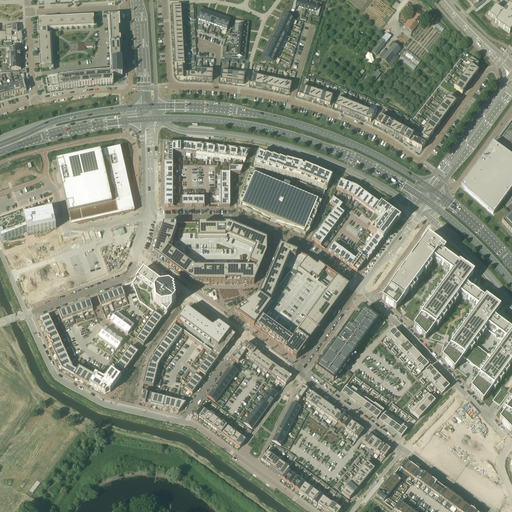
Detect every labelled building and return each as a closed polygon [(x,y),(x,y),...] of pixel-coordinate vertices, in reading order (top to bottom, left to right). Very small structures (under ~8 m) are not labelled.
[(294,1),(291,10),(295,11),(296,6),(306,9),(308,2),(300,0),(297,0),(297,1),(294,1)] [(308,2),(306,9),(316,12),(315,16),(318,17),(321,8),(318,7),(319,5),(308,2)] [(495,5),(488,15),(496,21),(495,23),(509,34),(511,29),(511,7),(508,5),(505,9),(501,6),(500,9),(495,5)] [(202,10),(198,20),(199,20),(204,22),(207,12),(202,10)] [(204,22),(203,23),(210,26),(210,24),(213,14),(207,12),(204,22)] [(213,14),(210,24),(216,26),(219,16),(213,14)] [(284,15),(281,20),(292,25),(295,20),(294,20),(295,19),(284,14),(284,15)] [(404,26),(412,33),(423,19),(417,14),(412,20),(410,19),(404,26)] [(94,16),(39,19),(42,68),(52,67),(50,35),(48,35),(48,29),(94,27),(94,16)] [(48,79),(46,80),(48,92),(59,90),(70,88),(81,87),(91,86),(102,85),(113,84),(113,78),(113,77),(116,77),(116,76),(119,76),(122,76),(123,76),(123,75),(122,74),(119,16),(107,17),(107,19),(109,19),(112,66),(112,71),(112,74),(108,74),(98,75),(88,76),(78,77),(68,78),(59,80),(49,81),(48,79)] [(219,16),(216,26),(221,28),(225,18),(219,16)] [(221,28),(220,29),(227,31),(230,20),(225,18),(221,28)] [(281,20),(279,26),(289,31),(292,25),(281,20)] [(432,25),(442,33),(446,28),(436,20),(432,25)] [(235,21),(235,25),(239,25),(238,35),(245,36),(246,25),(244,25),(244,22),(235,21)] [(5,32),(1,32),(1,41),(6,41),(11,40),(11,38),(12,38),(11,26),(5,26),(5,32)] [(17,26),(11,26),(12,38),(11,38),(11,40),(11,41),(17,41),(17,40),(21,40),(22,40),(22,31),(17,31),(17,26)] [(279,26),(276,31),(287,36),(289,31),(279,26)] [(276,31),(274,36),(285,42),(288,36),(287,36),(276,31)] [(403,32),(396,40),(404,46),(410,38),(403,32)] [(231,34),(231,39),(237,39),(237,46),(244,47),(245,36),(238,35),(231,34)] [(274,36),(271,42),(283,47),(285,42),(274,36)] [(382,40),(369,56),(373,59),(386,43),(382,40)] [(271,42),(268,47),(280,53),(283,47),(271,42)] [(394,44),(381,59),(388,65),(390,67),(397,59),(394,57),(401,50),(394,44)] [(227,55),(227,59),(231,59),(240,60),(241,58),(243,58),(244,47),(237,46),(236,56),(227,55)] [(268,47),(266,53),(277,58),(280,53),(268,47)] [(414,71),(421,61),(406,50),(402,55),(400,54),(398,55),(400,57),(399,59),(414,71)] [(266,53),(263,58),(275,64),(275,63),(277,58),(266,53)] [(470,58),(466,63),(478,72),(475,69),(478,65),(470,58)] [(468,65),(465,69),(475,76),(478,72),(466,63),(468,65)] [(467,71),(464,75),(472,81),(475,76),(465,69),(467,71)] [(378,71),(372,78),(375,80),(381,74),(378,71)] [(252,75),(250,85),(256,86),(258,74),(253,73),(252,75)] [(258,74),(256,86),(261,88),(264,76),(258,74)] [(459,78),(469,85),(472,81),(464,75),(461,79),(459,78)] [(264,76),(261,88),(267,89),(269,77),(269,78),(265,77),(264,77),(264,76)] [(269,77),(267,89),(273,90),(275,78),(269,77)] [(459,78),(456,82),(465,89),(469,85),(459,78)] [(23,80),(18,82),(21,92),(22,92),(23,92),(24,92),(25,92),(25,91),(26,91),(23,80)] [(45,80),(36,80),(37,92),(46,92),(45,80)] [(13,83),(16,94),(17,94),(18,93),(19,93),(20,93),(21,92),(18,82),(18,83),(13,84),(13,83)] [(457,84),(454,88),(462,94),(465,89),(456,82),(455,82),(457,84)] [(13,83),(7,84),(11,95),(12,95),(13,95),(14,94),(15,94),(16,94),(13,83)] [(2,85),(5,97),(6,97),(7,96),(8,96),(9,96),(10,96),(11,95),(7,84),(7,85),(2,86),(2,85)] [(301,86),(298,96),(303,97),(307,86),(306,88),(301,86)] [(307,86),(303,97),(308,99),(312,87),(307,86)] [(312,87),(308,99),(314,101),(317,90),(314,89),(312,89),(312,87)] [(317,90),(314,101),(319,102),(322,92),(317,90)] [(322,92),(319,102),(324,104),(327,93),(325,93),(322,92)] [(327,93),(324,104),(330,106),(333,96),(327,95),(327,93)] [(339,96),(335,107),(340,110),(345,98),(339,96)] [(448,97),(444,102),(452,107),(456,103),(448,97)] [(345,98),(340,110),(345,112),(349,101),(347,100),(345,100),(345,98)] [(349,101),(345,112),(350,114),(355,102),(354,102),(354,103),(349,101)] [(355,102),(350,114),(355,116),(360,104),(355,102)] [(444,102),(441,106),(449,112),(452,107),(444,102)] [(360,104),(355,116),(360,118),(365,107),(360,104)] [(441,106),(438,110),(446,116),(449,112),(441,106)] [(365,107),(360,118),(365,120),(370,109),(369,108),(369,110),(367,109),(364,108),(365,107)] [(370,109),(365,120),(371,122),(374,113),(375,111),(370,109)] [(438,110),(435,115),(443,121),(446,116),(438,110)] [(431,118),(440,125),(443,121),(435,115),(432,119),(431,118)] [(379,116),(375,124),(380,127),(386,117),(385,116),(384,119),(382,118),(379,116)] [(386,117),(380,127),(384,130),(390,119),(386,117)] [(427,122),(426,122),(436,129),(440,125),(431,118),(428,123),(427,122)] [(390,119),(384,130),(389,132),(394,124),(389,121),(391,119),(390,119)] [(426,122),(423,127),(433,134),(436,129),(426,122)] [(394,124),(389,132),(394,135),(399,126),(394,124)] [(399,126),(394,135),(399,138),(403,129),(399,126)] [(428,130),(419,142),(425,145),(433,134),(423,127),(428,130)] [(403,129),(399,138),(403,140),(408,132),(403,129)] [(408,132),(403,140),(408,143),(413,134),(408,132)] [(413,134),(408,143),(421,150),(425,145),(419,142),(412,138),(413,135),(413,134)] [(500,205),(511,188),(511,156),(495,144),(492,143),(461,186),(464,189),(493,215),(500,205)] [(120,147),(56,162),(58,168),(58,172),(61,184),(62,188),(65,199),(69,217),(73,219),(73,220),(73,221),(74,221),(75,221),(79,224),(121,214),(121,215),(122,215),(123,215),(123,214),(124,214),(123,214),(134,211),(128,183),(120,147)] [(259,153),(254,163),(262,166),(269,168),(275,170),(276,169),(282,172),(283,171),(301,177),(327,188),(332,178),(305,166),(305,167),(304,167),(304,168),(302,167),(302,166),(302,165),(301,165),(286,161),(286,162),(279,159),(279,160),(272,157),(272,158),(266,155),(265,156),(259,153)] [(244,199),(241,205),(244,206),(243,210),(245,211),(268,221),(270,217),(276,219),(274,223),(296,233),(300,234),(302,230),(304,231),(307,225),(310,217),(314,209),(317,201),(314,200),(288,189),(290,186),(285,183),(283,187),(257,176),(254,175),(251,183),(247,191),(244,199)] [(340,181),(336,190),(342,193),(346,183),(340,181)] [(346,183),(342,193),(348,195),(352,186),(346,183)] [(352,186),(348,195),(352,197),(357,188),(352,186)] [(357,188),(352,197),(355,199),(361,191),(357,188)] [(355,199),(354,200),(359,204),(366,195),(361,191),(355,199)] [(366,195),(359,204),(364,207),(371,198),(366,195)] [(371,198),(364,207),(369,211),(376,202),(371,198)] [(333,199),(329,204),(330,205),(335,208),(336,208),(339,210),(342,205),(333,199)] [(376,202),(369,211),(374,215),(381,205),(376,202)] [(372,225),(368,230),(373,234),(382,241),(396,223),(398,222),(400,219),(399,219),(381,205),(374,215),(368,222),(372,225)] [(335,208),(333,212),(341,218),(342,217),(344,214),(339,210),(336,208),(335,208)] [(333,212),(330,216),(338,222),(340,219),(341,218),(333,212)] [(511,212),(502,222),(511,233),(511,212)] [(24,216),(0,225),(0,238),(1,240),(26,230),(32,229),(32,232),(55,226),(52,213),(29,218),(30,220),(25,221),(24,219),(24,216)] [(330,216),(327,220),(335,226),(338,222),(330,216)] [(327,220),(324,224),(332,230),(335,226),(327,220)] [(324,224),(321,228),(330,234),(332,230),(324,224)] [(163,225),(153,255),(193,284),(254,284),(267,254),(267,241),(229,225),(163,225)] [(321,228),(319,232),(327,238),(330,234),(321,228)] [(316,235),(324,241),(327,238),(319,232),(316,235)] [(373,234),(370,239),(379,245),(382,241),(373,234)] [(316,235),(312,240),(321,246),(324,241),(316,235)] [(431,239),(428,236),(427,236),(410,260),(409,260),(403,269),(395,279),(387,290),(388,290),(381,299),(386,302),(385,302),(393,308),(396,309),(433,258),(452,272),(458,264),(456,263),(443,253),(445,251),(441,248),(442,247),(441,247),(441,246),(438,244),(437,244),(438,244),(434,241),(431,239)] [(370,239),(367,243),(368,243),(376,249),(377,248),(377,247),(379,245),(370,239)] [(335,243),(328,252),(331,253),(331,255),(332,255),(339,246),(335,243)] [(368,243),(365,247),(373,253),(374,252),(374,251),(376,249),(368,243)] [(259,297),(233,314),(283,350),(286,352),(290,355),(292,357),(296,360),(313,336),(315,334),(318,330),(320,327),(348,288),(307,258),(306,257),(280,246),(259,297)] [(339,246),(332,255),(333,256),(333,255),(335,257),(336,258),(337,258),(343,249),(339,246)] [(51,247),(19,257),(35,304),(62,295),(58,283),(62,281),(51,247)] [(365,247),(362,252),(370,257),(370,258),(371,256),(371,255),(373,253),(365,247)] [(343,249),(337,258),(337,259),(338,258),(340,260),(340,261),(341,262),(348,253),(343,249)] [(360,255),(359,256),(366,260),(366,261),(367,262),(368,260),(368,259),(370,257),(362,252),(360,255)] [(348,253),(341,262),(342,262),(344,263),(344,264),(345,265),(351,257),(347,254),(348,253)] [(359,255),(356,259),(363,265),(366,261),(366,260),(359,256),(360,255),(359,255)] [(351,257),(345,265),(346,265),(348,266),(349,267),(350,268),(353,264),(356,260),(351,257)] [(356,260),(353,264),(360,269),(363,265),(356,259),(356,260)] [(459,263),(458,264),(452,272),(415,323),(413,326),(417,330),(421,335),(422,335),(425,339),(429,334),(459,293),(478,307),(448,347),(442,357),(445,361),(452,368),(454,370),(456,368),(487,325),(493,317),(500,308),(486,297),(484,298),(479,294),(471,289),(465,285),(474,273),(459,263)] [(353,264),(350,268),(351,268),(357,273),(360,269),(353,264)] [(143,269),(132,284),(139,303),(153,313),(162,320),(175,302),(174,291),(143,269)] [(122,288),(117,290),(121,300),(126,298),(122,288)] [(117,290),(112,292),(116,302),(116,303),(121,301),(121,300),(117,290)] [(112,292),(107,294),(111,304),(116,302),(112,292)] [(107,294),(102,296),(107,307),(112,305),(111,304),(107,294)] [(98,297),(98,298),(102,308),(107,307),(102,296),(98,297)] [(89,301),(84,302),(88,312),(87,312),(88,314),(93,312),(93,311),(91,303),(90,301),(89,300),(89,301)] [(84,302),(79,304),(83,314),(87,312),(88,312),(84,302)] [(79,304),(74,306),(78,316),(77,316),(78,317),(83,315),(83,314),(79,304)] [(74,306),(69,308),(73,318),(77,316),(78,316),(74,306)] [(69,308),(64,310),(68,321),(73,319),(73,318),(69,308)] [(186,309),(174,327),(182,333),(209,352),(218,359),(235,336),(219,324),(213,328),(212,328),(186,309)] [(340,335),(315,369),(333,382),(356,351),(378,320),(368,312),(364,309),(360,315),(347,331),(344,329),(340,335)] [(64,310),(58,312),(63,323),(68,321),(64,310)] [(116,313),(110,322),(115,325),(121,317),(116,313)] [(153,313),(150,317),(159,324),(162,320),(153,313)] [(39,319),(39,320),(40,321),(39,321),(39,322),(40,323),(40,324),(41,324),(42,326),(51,322),(48,315),(39,319)] [(121,317),(115,325),(119,328),(125,320),(121,317)] [(150,317),(147,322),(156,328),(159,324),(150,317)] [(500,322),(493,317),(487,325),(506,338),(474,382),(470,388),(474,392),(480,399),(481,399),(483,401),(486,397),(510,363),(511,364),(511,400),(505,411),(499,419),(503,423),(502,423),(509,430),(511,432),(511,431),(511,330),(506,326),(500,322)] [(125,320),(119,328),(123,331),(129,323),(125,320)] [(41,327),(41,328),(42,329),(43,329),(44,332),(54,327),(54,328),(55,327),(52,321),(51,322),(42,326),(42,327),(41,327)] [(129,323),(123,331),(128,335),(135,325),(130,322),(129,323)] [(147,322),(144,326),(145,326),(153,332),(156,328),(147,322)] [(145,326),(142,330),(150,337),(153,332),(145,326)] [(44,333),(45,334),(45,335),(46,335),(47,337),(56,333),(54,328),(54,327),(44,332),(45,332),(44,332),(44,333)] [(174,327),(171,331),(179,337),(182,333),(174,327)] [(105,329),(98,338),(103,341),(110,332),(105,329)] [(394,329),(386,336),(390,341),(391,340),(398,333),(394,329)] [(139,334),(139,335),(147,341),(150,337),(142,330),(139,334)] [(171,331),(168,335),(176,341),(177,342),(180,337),(179,337),(171,331)] [(110,332),(103,341),(107,344),(114,335),(110,332)] [(56,333),(47,337),(49,343),(59,338),(56,333)] [(398,333),(391,340),(395,343),(395,344),(401,337),(398,333)] [(138,334),(134,339),(143,346),(147,341),(139,335),(139,334),(138,334)] [(114,335),(107,344),(111,347),(118,338),(114,335)] [(168,335),(165,339),(173,345),(176,341),(168,335)] [(395,343),(394,344),(398,348),(405,341),(401,337),(395,344),(395,343)] [(59,338),(49,343),(52,348),(61,344),(59,338)] [(118,338),(111,347),(116,351),(123,342),(118,338)] [(165,339),(162,343),(170,349),(173,345),(165,339)] [(405,341),(398,348),(402,352),(409,345),(405,341)] [(162,343),(158,348),(167,354),(168,355),(171,350),(170,349),(162,343)] [(61,344),(52,348),(55,353),(64,349),(61,344)] [(245,344),(232,362),(237,366),(239,363),(238,363),(244,355),(249,360),(255,351),(245,344)] [(409,345),(402,352),(405,356),(413,349),(409,345)] [(128,346),(124,351),(125,352),(125,351),(135,358),(138,353),(128,346)] [(158,348),(155,352),(164,358),(167,354),(158,348)] [(64,349),(55,353),(57,359),(66,355),(64,349)] [(413,349),(405,356),(409,360),(417,353),(413,349)] [(125,352),(122,356),(123,357),(131,363),(135,358),(125,351),(125,352)] [(249,360),(253,363),(254,364),(260,355),(255,351),(249,360)] [(155,352),(152,357),(160,363),(164,358),(155,352)] [(209,352),(206,357),(207,358),(208,358),(215,364),(218,359),(209,352)] [(417,353),(409,360),(413,365),(414,364),(421,357),(417,353)] [(66,355),(57,359),(60,364),(69,360),(66,355)] [(253,363),(253,364),(258,367),(264,358),(260,355),(254,364),(253,363)] [(123,357),(119,362),(128,368),(131,363),(123,357)] [(149,361),(148,365),(158,367),(160,363),(152,357),(149,361)] [(421,357),(414,364),(418,367),(418,368),(425,361),(421,357)] [(205,362),(204,363),(212,368),(215,364),(208,358),(207,358),(205,362)] [(264,358),(258,367),(262,370),(269,361),(264,358)] [(69,360),(60,364),(62,370),(71,365),(69,360)] [(203,361),(199,366),(200,366),(208,372),(212,368),(204,363),(205,362),(203,361)] [(262,370),(261,371),(266,375),(267,373),(273,365),(269,361),(262,370)] [(418,367),(417,368),(421,372),(428,365),(425,361),(418,368),(418,367)] [(119,362),(116,366),(124,372),(128,368),(119,362)] [(71,365),(62,370),(73,376),(76,371),(73,369),(71,365)] [(273,365),(267,373),(271,376),(272,376),(277,368),(273,365)] [(116,366),(112,371),(121,377),(124,372),(116,366)] [(200,366),(197,371),(205,377),(208,372),(200,366)] [(230,366),(226,371),(234,376),(238,372),(230,366)] [(76,371),(73,376),(79,379),(84,370),(79,367),(76,371)] [(430,367),(422,374),(426,378),(434,371),(430,367)] [(271,376),(270,377),(275,380),(276,380),(282,371),(281,371),(277,368),(272,376),(271,376)] [(84,370),(79,379),(84,382),(89,373),(84,370)] [(94,376),(89,385),(105,394),(105,395),(110,392),(121,377),(112,371),(111,370),(105,378),(105,379),(104,379),(103,379),(95,375),(94,376)] [(282,371),(276,380),(280,383),(287,374),(282,370),(281,371),(282,371)] [(226,371),(223,375),(231,381),(234,376),(226,371)] [(434,371),(426,378),(430,382),(431,381),(438,375),(434,371)] [(89,373),(84,382),(89,385),(94,376),(89,373)] [(193,374),(189,379),(190,380),(191,379),(199,385),(203,381),(193,374)] [(287,374),(280,383),(285,386),(291,378),(291,377),(287,374)] [(223,375),(220,379),(228,385),(231,381),(223,375)] [(438,375),(431,381),(434,385),(435,385),(442,379),(438,375)] [(0,404),(0,418),(15,400),(0,378),(0,395),(4,400),(6,397),(8,399),(2,407),(0,404)] [(190,380),(187,384),(196,390),(199,385),(191,379),(190,380)] [(220,379),(217,384),(225,390),(228,385),(220,379)] [(434,385),(434,386),(438,390),(445,383),(442,379),(435,385),(434,385)] [(445,383),(438,390),(442,394),(449,387),(445,383)] [(187,384),(184,389),(192,395),(196,390),(187,384)] [(217,384),(213,388),(221,394),(225,390),(217,384)] [(347,385),(341,394),(346,397),(352,388),(347,385)] [(303,386),(299,391),(304,394),(308,397),(309,397),(312,393),(303,386)] [(142,391),(139,403),(145,404),(148,394),(148,393),(149,388),(146,387),(145,392),(142,391)] [(352,388),(346,397),(350,400),(357,391),(352,387),(352,388)] [(213,388),(210,393),(218,399),(221,394),(213,388)] [(270,389),(266,393),(274,399),(278,395),(270,389)] [(299,391),(293,400),(298,403),(304,394),(299,391)] [(357,391),(350,400),(354,403),(360,396),(362,394),(357,391)] [(210,393),(207,397),(215,403),(218,399),(210,393)] [(266,393),(263,398),(271,404),(273,401),(274,399),(266,393)] [(308,397),(306,401),(309,403),(309,404),(315,395),(312,393),(309,397),(308,397)] [(148,394),(145,404),(151,405),(153,396),(148,394)] [(428,394),(423,399),(431,406),(435,401),(428,394)] [(309,403),(308,404),(312,407),(313,406),(319,398),(315,395),(309,404),(309,403)] [(153,396),(151,405),(157,407),(159,397),(153,396)] [(165,398),(163,408),(165,409),(165,410),(166,410),(167,410),(168,410),(171,400),(172,397),(165,396),(165,398)] [(360,396),(354,403),(359,407),(364,399),(360,396)] [(159,397),(157,407),(163,408),(165,398),(159,397)] [(263,398),(260,402),(268,408),(269,406),(271,404),(263,398)] [(319,398),(313,406),(316,408),(322,400),(319,398)] [(364,399),(359,407),(363,410),(370,402),(365,398),(364,399)] [(177,401),(174,411),(177,412),(177,413),(178,413),(179,413),(186,403),(182,402),(183,400),(177,399),(176,401),(177,401)] [(423,399),(419,403),(427,410),(431,406),(423,399)] [(171,400),(168,410),(171,410),(171,411),(172,411),(173,412),(174,412),(174,411),(177,401),(176,401),(171,400)] [(316,408),(314,410),(319,413),(326,403),(322,400),(316,408)] [(260,402),(257,406),(265,412),(268,408),(260,402)] [(370,402),(363,410),(368,413),(374,405),(370,402)] [(292,403),(289,408),(298,413),(301,408),(292,403)] [(326,403),(319,413),(323,417),(324,416),(324,415),(330,406),(326,403)] [(415,407),(415,408),(423,415),(427,410),(419,403),(415,407)] [(374,405),(368,413),(372,417),(379,407),(375,404),(374,405)] [(200,406),(193,415),(198,418),(204,410),(205,409),(200,406)] [(257,406),(253,411),(262,417),(265,412),(257,406)] [(330,406),(324,415),(324,416),(328,418),(334,409),(330,406)] [(379,407),(372,417),(377,420),(384,410),(379,407)] [(414,407),(410,411),(418,419),(423,415),(415,408),(415,407),(414,407)] [(289,408),(287,413),(296,417),(298,413),(289,408)] [(328,418),(327,419),(331,423),(332,422),(332,421),(338,412),(334,409),(328,418)] [(204,410),(198,418),(200,419),(199,420),(202,422),(203,421),(209,413),(204,410)] [(253,411),(250,415),(258,421),(262,417),(253,411)] [(209,413),(203,421),(205,423),(204,424),(207,426),(207,425),(214,416),(209,412),(209,413)] [(338,412),(332,421),(332,422),(336,425),(337,423),(343,415),(342,415),(338,412)] [(385,412),(379,421),(383,424),(389,416),(390,416),(390,415),(385,412)] [(287,413),(284,418),(293,422),(296,417),(287,413)] [(214,416),(207,425),(212,428),(219,418),(215,415),(214,416)] [(250,415),(247,420),(255,426),(258,421),(250,415)] [(343,415),(337,423),(341,426),(347,418),(343,415),(342,415),(343,415)] [(389,416),(383,424),(388,428),(394,419),(390,416),(389,416)] [(219,418),(212,428),(217,431),(220,427),(223,423),(223,424),(224,422),(219,418)] [(284,418),(282,422),(291,427),(293,422),(284,418)] [(347,418),(341,426),(346,429),(351,422),(352,422),(347,418)] [(394,419),(388,428),(392,431),(399,422),(394,418),(394,419)] [(40,419),(34,426),(45,435),(49,430),(45,427),(47,425),(40,419)] [(247,420),(244,424),(252,430),(255,426),(247,420)] [(282,422),(279,427),(288,432),(291,427),(282,422)] [(346,429),(344,432),(347,434),(355,424),(352,422),(351,422),(346,429)] [(399,422),(392,431),(397,434),(404,425),(399,422)] [(220,427),(217,431),(218,433),(220,435),(220,434),(221,435),(227,427),(226,426),(223,424),(223,423),(220,427)] [(355,424),(347,434),(352,438),(353,437),(352,437),(359,427),(355,424)] [(227,427),(221,435),(226,438),(232,429),(227,425),(226,426),(227,427)] [(404,425),(397,434),(401,438),(408,428),(404,425)] [(34,426),(29,433),(36,439),(38,436),(42,439),(45,435),(34,426)] [(66,427),(60,436),(64,439),(62,442),(66,445),(74,433),(66,427)] [(278,429),(277,432),(286,437),(288,432),(279,427),(278,429)] [(359,427),(352,437),(353,437),(357,440),(364,431),(359,427)] [(232,429),(226,438),(230,442),(238,431),(233,428),(232,429)] [(238,431),(230,442),(235,445),(242,436),(242,435),(238,431)] [(275,435),(274,437),(283,442),(286,437),(277,432),(275,435)] [(368,434),(361,443),(366,446),(372,437),(368,434)] [(242,436),(235,445),(240,448),(246,439),(242,436)] [(274,437),(272,442),(281,446),(283,442),(274,437)] [(366,446),(365,447),(369,450),(377,440),(372,437),(366,446)] [(24,438),(19,445),(28,451),(30,449),(34,452),(37,448),(24,438)] [(377,440),(369,450),(374,454),(381,444),(377,440)] [(381,444),(374,454),(378,457),(379,455),(385,447),(385,446),(381,444)] [(52,446),(45,454),(53,460),(62,449),(58,446),(56,449),(52,446)] [(385,447),(379,455),(384,459),(385,458),(385,457),(390,450),(385,446),(385,447)] [(16,450),(11,457),(22,466),(25,461),(21,458),(23,456),(16,450)] [(266,451),(261,460),(265,463),(271,455),(266,451)] [(271,455),(265,463),(270,466),(277,456),(272,453),(271,455)] [(277,456),(270,466),(274,470),(281,461),(282,460),(277,456)] [(11,457),(6,464),(13,470),(15,467),(19,470),(22,466),(11,457)] [(42,460),(35,469),(39,472),(37,474),(41,477),(50,466),(42,460)] [(405,460),(399,468),(404,472),(410,464),(405,460)] [(281,461),(274,470),(279,473),(285,464),(281,461)] [(365,461),(361,465),(371,473),(375,469),(365,461)] [(285,464),(279,473),(283,476),(288,470),(290,468),(285,464)] [(404,472),(403,474),(407,477),(408,476),(414,467),(410,464),(404,472)] [(361,465),(358,470),(359,471),(359,470),(368,478),(371,473),(361,465)] [(414,467),(408,476),(412,479),(413,478),(419,470),(414,467)] [(1,469),(0,470),(0,478),(9,486),(12,481),(8,478),(10,476),(1,469)] [(283,476),(281,479),(286,482),(292,473),(288,470),(283,476)] [(359,471),(355,475),(364,482),(368,478),(359,470),(359,471)] [(419,470),(413,478),(417,481),(423,473),(419,470)] [(292,473),(286,482),(290,486),(297,476),(292,473)] [(423,473),(417,481),(421,485),(427,477),(423,473)] [(297,476),(290,486),(291,486),(290,486),(292,488),(292,487),(295,489),(301,480),(302,479),(297,475),(297,476)] [(352,479),(360,486),(364,482),(355,475),(352,479)] [(393,475),(390,479),(398,486),(399,487),(403,483),(393,475)] [(427,477),(421,485),(426,488),(432,480),(427,477)] [(27,478),(21,487),(29,493),(37,482),(33,479),(31,481),(27,478)] [(351,478),(347,483),(349,485),(356,491),(360,486),(352,479),(351,478)] [(390,479),(386,483),(395,490),(398,486),(390,479)] [(301,480),(295,489),(299,492),(305,483),(301,480)] [(432,480),(426,488),(430,491),(436,483),(432,480)] [(305,483),(299,492),(303,495),(311,485),(306,482),(305,483)] [(386,483),(383,487),(392,495),(396,491),(395,490),(386,483)] [(436,483),(430,491),(435,494),(440,486),(436,483)] [(311,485),(303,495),(308,499),(315,489),(311,485)] [(349,485),(345,489),(353,495),(356,491),(349,485)] [(440,486),(435,494),(439,497),(445,490),(440,486)] [(383,487),(379,492),(387,498),(389,499),(392,495),(383,487)] [(315,489),(308,499),(312,502),(313,502),(320,492),(315,489)] [(345,489),(341,493),(349,500),(351,497),(352,498),(353,496),(353,495),(345,489)] [(445,490),(439,497),(443,501),(449,493),(445,490)] [(312,502),(317,506),(317,505),(323,497),(324,496),(320,492),(313,502),(312,502)] [(379,492),(376,496),(383,502),(387,498),(379,492)] [(449,493),(443,501),(448,504),(453,496),(449,493)] [(453,496),(448,504),(452,507),(458,499),(453,496)] [(323,497),(317,505),(322,509),(328,500),(327,500),(323,497)] [(0,498),(0,509),(1,510),(3,508),(7,511),(10,506),(0,498)] [(328,500),(322,509),(324,510),(324,511),(325,511),(326,511),(333,503),(328,499),(327,500),(328,500)] [(458,499),(452,507),(456,510),(462,503),(458,499)] [(400,502),(394,510),(396,511),(399,511),(404,505),(400,502)] [(333,503),(326,511),(332,511),(337,506),(333,503)] [(462,503),(456,510),(458,511),(461,511),(467,506),(462,503)]
